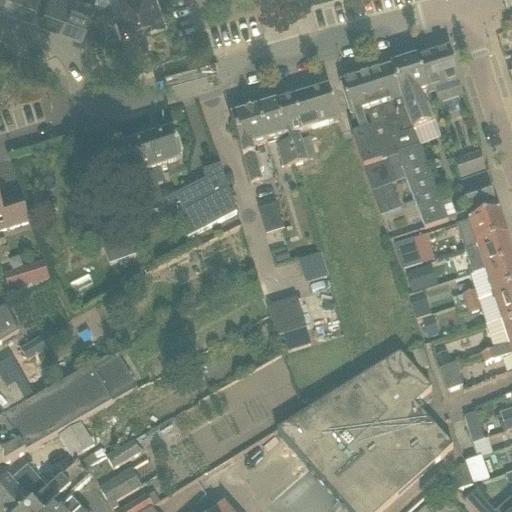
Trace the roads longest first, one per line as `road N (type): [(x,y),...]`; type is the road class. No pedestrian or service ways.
road 1 (residential): [(94,99),(112,104),(459,8)]
road 2 (residential): [(511,164),(459,8)]
road 3 (residential): [(94,99),(82,90),(69,52),(0,25)]
